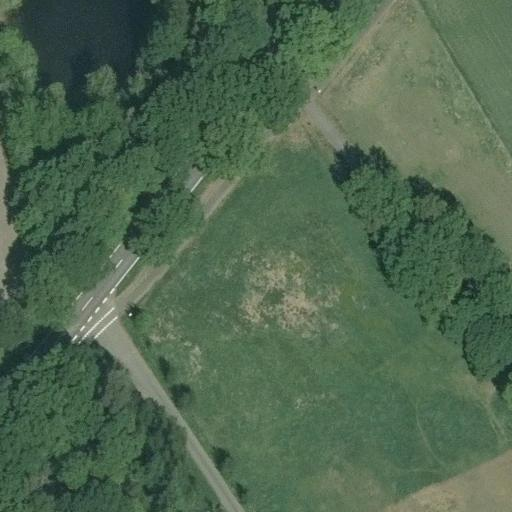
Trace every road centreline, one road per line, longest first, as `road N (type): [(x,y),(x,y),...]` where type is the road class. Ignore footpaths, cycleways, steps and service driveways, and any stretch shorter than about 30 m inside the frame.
road 1 (track): [(511,368),(277,75)]
road 2 (secondary): [(95,314),(277,75)]
road 3 (residential): [(95,314),(236,511)]
road 4 (secondary): [(0,424),(95,314)]
